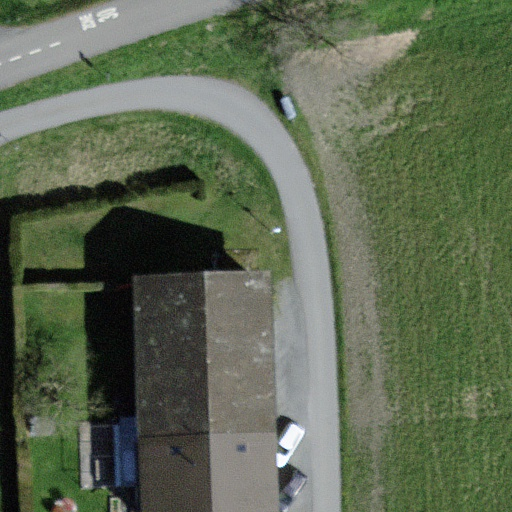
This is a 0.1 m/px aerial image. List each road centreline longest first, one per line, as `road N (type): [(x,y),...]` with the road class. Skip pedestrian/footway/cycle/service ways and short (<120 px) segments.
road 1 (unclassified): [(0,130),(110,100),(176,96),(235,114),(270,138),(296,170),(311,255),(323,511)]
road 2 (residential): [(191,0),(0,64)]
